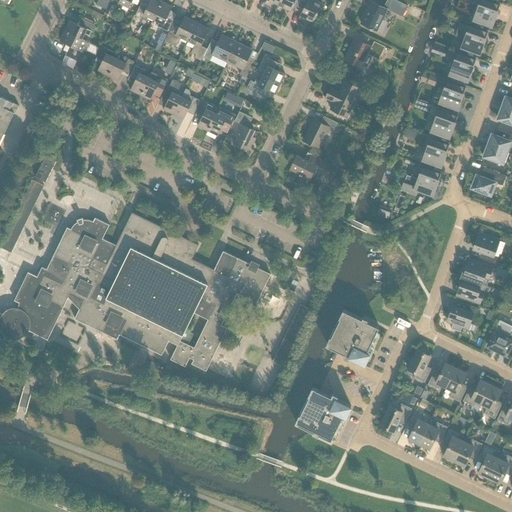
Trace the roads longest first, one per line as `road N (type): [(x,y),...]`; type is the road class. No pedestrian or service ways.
road 1 (residential): [(255,182),(32,52),(58,0)]
road 2 (residential): [(421,333),(410,328),(366,437),(511,508)]
road 3 (residential): [(464,207),(453,199),(455,179),(511,21)]
road 4 (residential): [(316,57),(255,182)]
road 5 (residential): [(464,207),(421,333)]
road 6 (unclassified): [(316,57),(197,0)]
